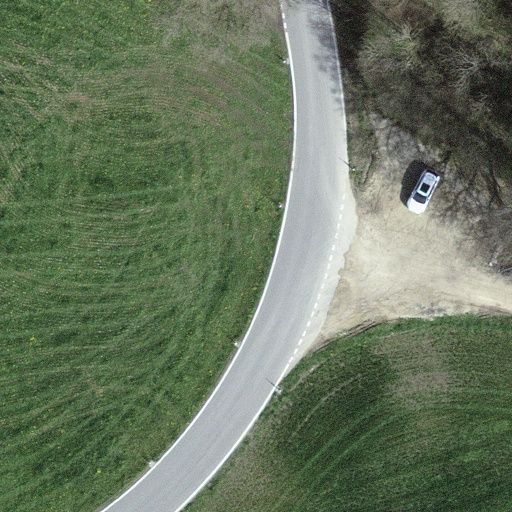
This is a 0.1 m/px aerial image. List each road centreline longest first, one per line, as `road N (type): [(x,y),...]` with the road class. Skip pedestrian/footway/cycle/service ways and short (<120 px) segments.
road 1 (tertiary): [(141,511),(233,408),(303,259),(319,186),(321,125),(304,0)]
road 2 (track): [(511,291),(303,259)]
